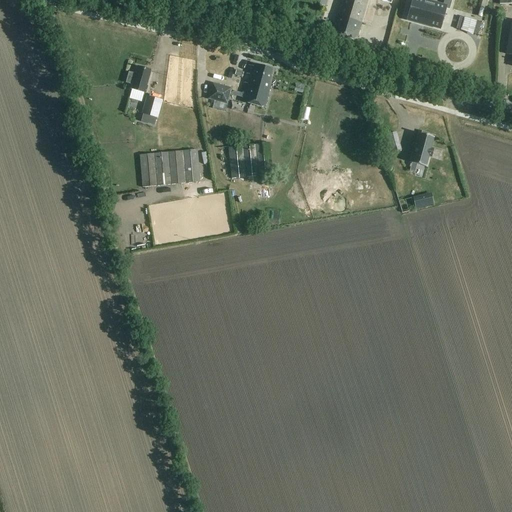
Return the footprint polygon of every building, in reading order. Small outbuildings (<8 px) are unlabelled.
[(355,41),(367,0),(340,0),(336,16),(337,16),(331,34),(355,41)] [(408,24),(441,34),(446,14),(414,5),(408,24)] [(459,17),(456,29),(461,30),(465,18),(459,17)] [(476,21),(472,34),(478,35),(481,23),(476,21)] [(212,84),(208,100),(227,105),(230,96),(241,99),(240,101),(264,108),(275,69),(255,64),(254,66),(250,65),(248,74),(252,75),(249,84),(245,83),(242,95),(230,92),(231,89),(212,84)] [(133,90),(147,94),(152,72),(139,68),(137,74),(129,72),(126,83),(134,85),(133,90)] [(147,96),(143,112),(158,116),(163,101),(147,96)] [(422,134),(420,133),(417,144),(415,144),(410,162),(426,167),(429,156),(431,157),(433,149),(431,149),(434,137),(428,135),(428,133),(423,131),(422,134)] [(270,144),(229,148),(231,180),(261,177),(262,185),(273,184),(270,144)] [(388,147),(390,152),(400,149),(398,144),(388,147)] [(150,187),(200,183),(197,151),(140,156),(143,185),(150,185),(150,187)] [(290,200),(298,199),(298,192),(290,192),(290,200)] [(413,198),(416,210),(434,206),(432,194),(413,198)] [(248,197),(252,207),(258,205),(254,195),(248,197)]
